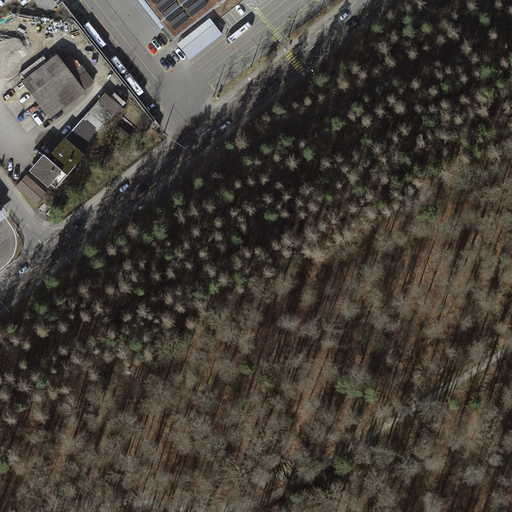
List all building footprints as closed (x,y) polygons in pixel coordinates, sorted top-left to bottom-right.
[(143,0),(161,21),(178,42),(229,0),(143,0)] [(23,81),(41,106),(76,82),(57,56),(23,81)] [(87,113),(104,127),(115,115),(99,100),(87,113)] [(81,119),(98,134),(104,127),(87,113),(81,119)] [(64,139),(83,156),(87,151),(85,149),(98,134),(81,119),(64,139)] [(64,139),(36,170),(55,187),(83,156),(64,139)] [(43,192),(25,175),(17,184),(35,201),(43,192)]
